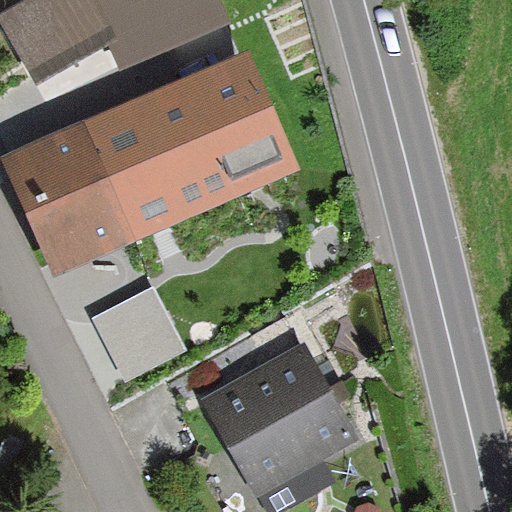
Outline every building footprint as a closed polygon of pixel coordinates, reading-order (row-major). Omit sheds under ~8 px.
[(0,24),(30,94),(110,48),(91,2),(89,0),(33,0),(0,20),(0,24)] [(110,48),(133,101),(241,55),(216,0),(94,0),(91,2),(110,48)] [(294,179),(241,55),(133,101),(81,123),(89,141),(13,173),(56,274),(130,243),(132,248),(294,179)] [(100,314),(130,376),(194,346),(164,284),(100,314)] [(345,441),(297,354),(202,405),(250,492),(345,441)]
